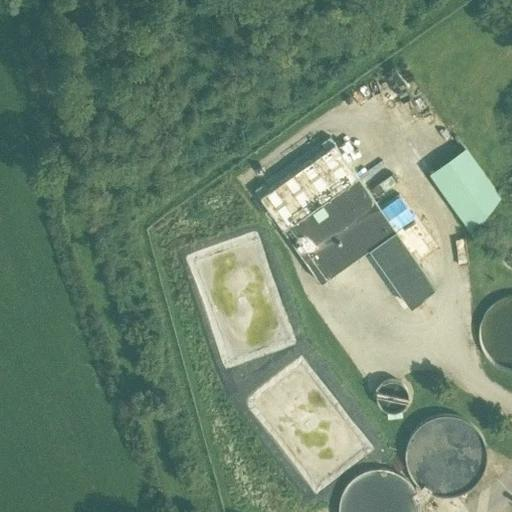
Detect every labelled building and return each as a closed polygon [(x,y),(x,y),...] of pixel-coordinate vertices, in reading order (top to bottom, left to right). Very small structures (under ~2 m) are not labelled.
[(402,67),(390,75),(403,94),(415,86),(402,67)] [(421,265),(329,135),(321,142),(324,147),(267,188),(263,182),(254,189),(320,281),(339,267),(366,304),(421,265)] [(473,222),(509,195),(468,139),(431,165),(473,222)] [(427,261),(445,249),(421,211),(402,224),(427,261)] [(412,408),(401,378),(381,386),(393,416),(412,408)]
